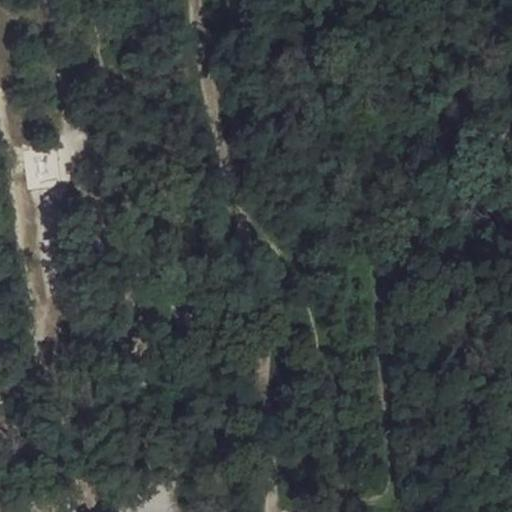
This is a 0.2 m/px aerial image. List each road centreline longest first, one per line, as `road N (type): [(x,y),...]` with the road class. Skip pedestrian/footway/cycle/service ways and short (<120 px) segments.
road 1 (track): [(245,219),(267,224),(295,260),(316,315),(337,467),(355,492),(374,497),(396,472),(373,251),(363,223),(366,177),(393,144)]
road 2 (track): [(0,430),(268,397),(263,293),(196,0)]
road 3 (track): [(0,399),(31,365),(39,328),(0,102)]
